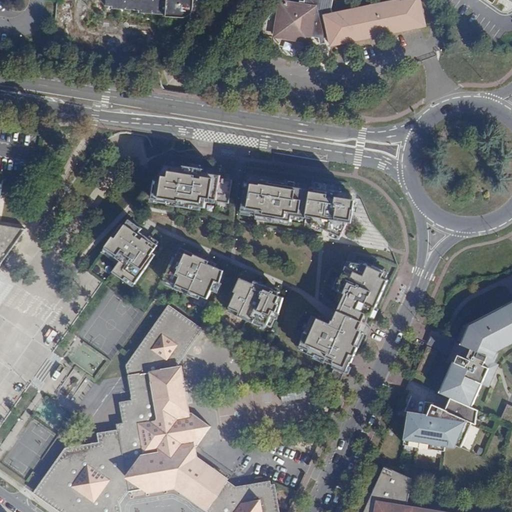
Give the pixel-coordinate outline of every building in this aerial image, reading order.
[(186,18),(191,16),(194,11),(194,0),(94,0),(94,5),(112,7),(112,9),(139,11),(139,13),(165,15),(165,18),(180,19),(184,19),(186,18)] [(300,5),(281,2),(275,36),(310,42),(310,37),(319,38),(319,42),(325,41),(325,39),(329,38),(331,46),(425,26),(420,0),(399,0),(332,14),(332,8),(333,0),(304,0),(305,2),(300,1),(300,5)] [(184,169),(164,166),(161,188),(154,187),(153,199),(159,200),(159,202),(178,205),(178,206),(191,208),(191,206),(205,208),(207,198),(217,200),(216,201),(229,203),(233,180),(221,178),(221,176),(203,173),(203,169),(184,166),(184,169)] [(245,191),(242,211),(274,217),(274,219),(291,221),(292,216),(346,224),(351,194),(311,188),(311,190),(283,185),(284,183),(263,180),(263,182),(250,180),(248,191),(245,191)] [(0,280),(1,280),(0,279),(0,265),(3,262),(23,233),(26,229),(0,224),(0,203),(2,191),(3,184),(0,183),(0,280)] [(129,219),(124,226),(121,224),(105,248),(122,259),(119,263),(124,267),(120,273),(135,284),(156,255),(153,253),(158,245),(145,236),(144,237),(139,234),(142,229),(129,219)] [(173,258),(168,268),(174,271),(169,281),(176,285),(175,287),(190,293),(190,291),(197,295),(196,297),(207,302),(211,291),(215,292),(217,286),(219,286),(224,271),(215,267),(216,264),(180,248),(176,258),(173,258)] [(338,311),(365,323),(378,295),(381,296),(388,280),(382,278),(384,273),(364,264),(351,263),(349,267),(346,266),(340,279),(337,278),(333,288),(345,294),(338,311)] [(253,284),(240,278),(234,292),(236,293),(229,308),(240,313),(238,316),(254,323),(255,320),(271,327),(275,319),(277,319),(284,298),(279,295),(280,292),(255,280),(253,284)] [(511,301),(465,326),(461,335),(461,334),(457,343),(455,348),(452,354),(449,360),(453,362),(439,393),(451,398),(460,402),(472,407),(483,384),(487,386),(494,370),(490,368),(497,350),(496,350),(496,349),(500,347),(500,349),(511,342),(511,301)] [(141,420),(126,422),(116,424),(118,432),(101,435),(102,444),(67,451),(45,482),(41,487),(42,488),(40,490),(41,494),(43,495),(42,496),(64,511),(118,511),(116,494),(178,483),(209,505),(208,508),(212,511),(276,511),(272,487),(269,488),(268,484),(235,490),(196,459),(193,445),(199,444),(211,426),(192,413),(186,413),(177,359),(179,359),(201,328),(171,307),(129,366),(134,394),(136,394),(138,402),(141,420)] [(365,323),(338,311),(333,322),(361,334),(365,323)] [(308,335),(302,349),(345,369),(352,355),(361,334),(333,322),(332,321),(331,324),(312,316),(304,333),(308,335)] [(455,348),(431,337),(428,343),(452,354),(455,348)] [(438,351),(428,347),(417,371),(428,375),(438,351)] [(344,374),(334,369),(329,379),(339,383),(344,374)] [(457,410),(460,402),(451,398),(447,406),(457,410)] [(123,405),(126,422),(141,420),(138,402),(123,405)] [(472,407),(460,402),(457,410),(447,406),(446,410),(432,404),(428,415),(428,416),(430,416),(429,420),(409,416),(404,445),(431,449),(432,444),(446,446),(455,447),(456,445),(461,433),(466,435),(472,422),(465,419),(476,409),(472,407)] [(511,423),(511,406),(506,405),(501,420),(511,423)] [(478,410),(476,409),(465,419),(472,422),(478,410)] [(466,435),(461,433),(456,445),(461,447),(466,435)] [(440,511),(408,507),(412,478),(408,476),(385,466),(364,511),(440,511)]
